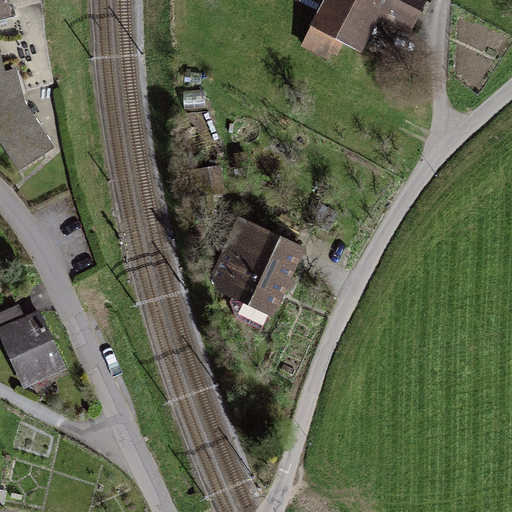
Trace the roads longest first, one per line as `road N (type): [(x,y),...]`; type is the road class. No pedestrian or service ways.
road 1 (unclassified): [(511,89),(440,154),(387,229),(338,321),(269,511)]
road 2 (residential): [(0,194),(74,314),(164,511)]
road 3 (track): [(444,0),(440,154)]
